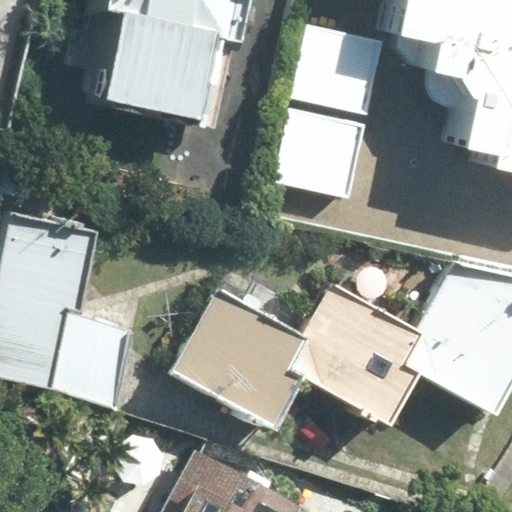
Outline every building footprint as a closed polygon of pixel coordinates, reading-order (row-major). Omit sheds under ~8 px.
[(209,0),(82,0),(81,6),(91,8),(71,93),(182,118),(209,0)] [(461,165),(511,176),(511,0),(374,0),(367,31),(406,40),(399,69),(430,76),(444,95),(433,145),(464,152),(461,165)] [(262,180),(340,198),(377,38),(299,20),(262,180)] [(0,209),(0,210),(0,380),(34,388),(104,409),(121,332),(64,311),(83,227),(0,209)] [(511,273),(446,258),(422,300),(511,350),(511,273)] [(371,423),(402,370),(421,335),(406,328),(322,280),(293,330),(306,337),(287,374),(371,423)] [(255,429),(287,374),(306,337),(293,330),(210,282),(158,373),(255,429)] [(511,364),(511,350),(422,300),(406,328),(421,335),(402,370),(477,414),(507,362),(511,364)] [(284,511),(289,503),(183,448),(149,511),(284,511)]
